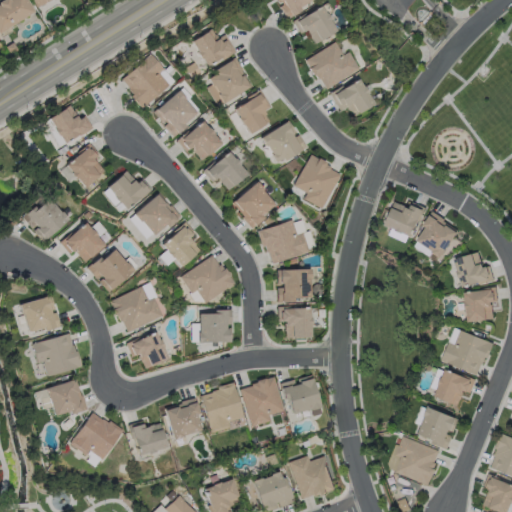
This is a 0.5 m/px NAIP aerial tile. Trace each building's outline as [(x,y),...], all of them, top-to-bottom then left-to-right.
[(0,0),(0,33),(33,12),(25,0),(0,0)] [(278,0),(287,14),(309,0),(278,0)] [(294,22),(309,46),(334,31),(318,6),(294,22)] [(189,40),(204,66),(231,50),(222,35),(211,41),(205,31),(189,40)] [(304,60),(324,89),(355,68),(336,39),(304,60)] [(118,78),(140,106),(171,81),(149,53),(118,78)] [(205,74),(222,101),(248,85),(231,58),(205,74)] [(328,92),(338,111),(348,106),(353,114),(373,103),(357,75),(328,92)] [(151,112),(172,134),(196,112),(175,90),(151,112)] [(231,108),(246,135),(271,120),(256,94),(231,108)] [(47,117),(62,143),(91,127),(82,110),(74,115),(68,105),(47,117)] [(179,138),(199,161),(221,143),(201,119),(179,138)] [(259,136),(275,164),(302,148),(286,120),(259,136)] [(203,162),(226,143),(242,164),(221,181),(203,162)] [(63,165),(83,188),(105,169),(85,146),(63,165)] [(308,155),(289,188),(319,206),(338,173),(308,155)] [(105,186),(123,209),(149,189),(139,177),(133,182),(124,171),(105,186)] [(228,194),(253,171),(268,196),(245,214),(228,194)] [(131,213),(152,238),(177,216),(156,191),(131,213)] [(47,195),(67,220),(43,239),(23,214),(47,195)] [(392,200),(419,210),(411,235),(383,225),(392,200)] [(251,222),(285,209),(300,242),(267,254),(251,222)] [(430,215),(455,233),(438,255),(414,237),(430,215)] [(62,240),(82,263),(103,245),(83,222),(62,240)] [(159,245),(178,268),(199,251),(180,227),(159,245)] [(87,268),(106,291),(131,270),(111,247),(87,268)] [(452,258),(479,250),(488,278),(461,287),(452,258)] [(177,275),(189,294),(196,290),(203,301),(231,283),(211,253),(177,275)] [(274,261),(311,261),(308,286),(273,290),(274,261)] [(108,301),(123,333),(159,316),(144,283),(108,301)] [(467,289),(493,286),(496,315),(469,317),(467,289)] [(275,298),(314,294),(312,328),(276,328),(275,298)] [(18,304),(26,334),(56,326),(48,296),(18,304)] [(195,312),(196,344),(229,342),(227,310),(195,312)] [(460,330),(491,342),(478,374),(447,361),(460,330)] [(30,343),(40,377),(78,366),(68,332),(30,343)] [(123,343),(130,361),(138,358),(142,368),(164,359),(153,332),(123,343)] [(430,393),(456,403),(466,378),(439,368),(430,393)] [(44,388),(54,418),(84,408),(74,378),(44,388)] [(238,389),(250,426),(283,415),(271,378),(238,389)] [(280,388),(289,418),(319,409),(310,379),(280,388)] [(198,395),(210,434),(245,423),(233,384),(198,395)] [(163,410),(172,439),(202,430),(194,401),(163,410)] [(410,433),(438,445),(450,419),(422,407),(410,433)] [(89,411),(69,442),(100,462),(120,431),(89,411)] [(130,427),(139,456),(166,447),(157,419),(130,427)] [(489,466),(511,474),(511,438),(501,434),(489,466)] [(387,468),(425,483),(437,451),(399,437),(387,468)] [(288,466),(301,500),(334,487),(322,454),(288,466)] [(250,482),(261,511),(291,500),(280,471),(250,482)] [(203,487),(212,511),(215,511),(239,503),(229,477),(203,487)] [(481,504),(503,511),(509,511),(511,506),(511,485),(492,477),(481,504)] [(164,511),(177,499),(190,511),(164,511)]
